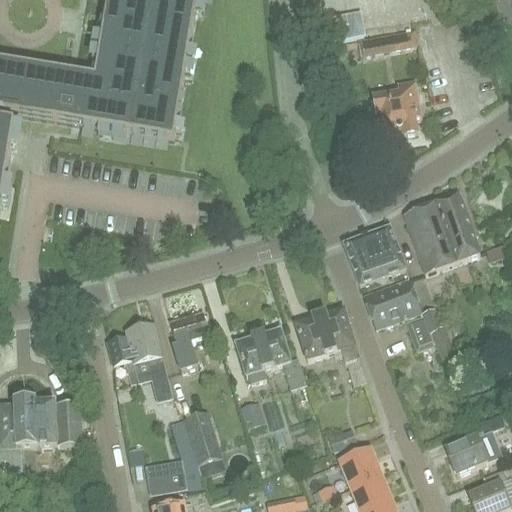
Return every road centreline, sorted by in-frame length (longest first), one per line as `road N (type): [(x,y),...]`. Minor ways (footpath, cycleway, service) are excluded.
road 1 (residential): [(433,511),(326,227)]
road 2 (residential): [(85,296),(326,227)]
road 3 (residential): [(326,227),(294,101),(282,0)]
road 4 (residential): [(122,511),(85,296)]
road 5 (residential): [(326,227),(511,117)]
